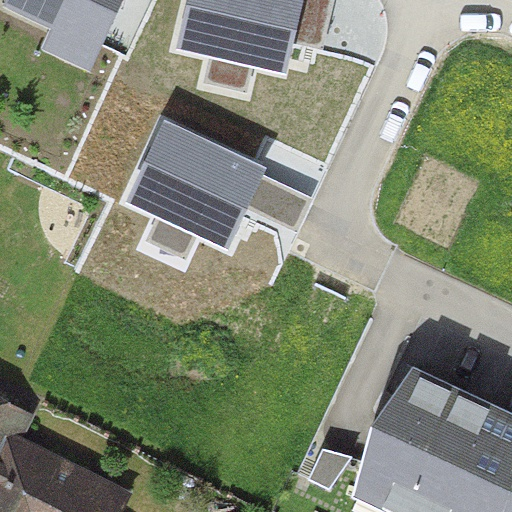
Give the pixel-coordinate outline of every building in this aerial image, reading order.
[(125,0),(3,0),(1,5),(49,28),(41,46),(91,71),(125,0)] [(335,0),(187,0),(176,50),(288,75),(295,42),(324,49),(335,0)] [(266,167),(165,119),(125,203),(228,251),(248,209),(297,233),(314,198),(263,174),(266,167)] [(511,511),(511,416),(414,367),(372,424),(352,496),(385,511),(511,511)] [(123,511),(133,492),(24,437),(35,415),(0,397),(0,511),(123,511)] [(353,456),(323,448),(309,479),(330,490),(353,456)]
